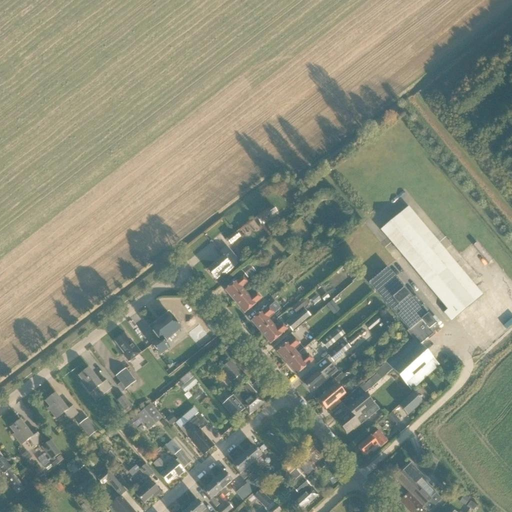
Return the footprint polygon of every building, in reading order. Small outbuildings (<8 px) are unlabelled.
[(260,224),(272,216),(277,212),(271,205),(255,216),(260,224)] [(414,232),(399,214),(380,230),(448,309),(444,313),(450,320),(472,302),(482,294),(437,242),(432,246),(417,229),(414,232)] [(309,225),(314,221),(310,215),(305,219),(309,225)] [(240,238),(236,232),(226,239),(231,245),(240,238)] [(478,254),(486,247),(481,240),(472,247),(478,254)] [(233,255),(226,246),(217,254),(220,259),(207,270),(216,280),(221,275),(223,277),(233,268),(232,268),(239,262),(233,255)] [(255,272),(248,263),(240,270),(247,278),(255,272)] [(413,339),(414,340),(418,345),(419,344),(431,333),(438,327),(435,323),(428,315),(427,315),(387,268),(369,283),(408,330),(407,332),(412,338),(412,339),(413,339)] [(234,302),(246,293),(241,288),(247,283),(242,276),(236,281),(225,291),(234,302)] [(323,285),(327,295),(329,294),(330,295),(346,288),(342,278),(323,285)] [(246,293),(234,302),(244,314),(255,304),(261,299),(256,292),(250,298),(246,293)] [(369,302),(377,311),(383,307),(375,297),(369,302)] [(326,305),(334,315),(340,310),(338,308),(341,306),(334,298),(326,305)] [(291,308),(296,314),(307,304),(303,299),(299,303),(298,302),(291,308)] [(260,333),(272,323),(267,318),(273,313),(268,307),(262,312),(251,321),(260,333)] [(287,324),(292,331),(310,316),(304,309),(287,324)] [(151,343),(159,354),(169,347),(164,341),(167,339),(166,338),(180,328),(169,314),(150,328),(157,338),(151,343)] [(377,336),(392,325),(385,315),(370,326),(377,336)] [(272,323),(260,333),(270,344),(281,335),(281,334),(287,329),(282,323),(276,328),(272,323)] [(191,334),(205,341),(210,330),(195,324),(191,334)] [(498,332),(501,337),(511,329),(511,326),(510,324),(498,332)] [(327,349),(344,334),(339,328),(322,343),(327,349)] [(348,341),(351,345),(360,337),(358,334),(357,334),(348,341)] [(115,342),(124,355),(123,356),(128,363),(141,353),(130,339),(129,340),(124,335),(115,342)] [(393,346),(405,342),(403,336),(391,339),(393,346)] [(286,363),(298,354),(293,349),(299,344),(294,338),(288,343),(288,342),(277,352),(286,363)] [(391,368),(412,391),(439,366),(419,344),(418,345),(414,340),(413,339),(412,339),(412,338),(386,363),(391,368)] [(351,348),(346,342),(328,355),(333,362),(351,348)] [(298,354),(286,363),(296,375),(307,365),(313,360),(308,354),(302,359),(298,354)] [(374,367),(381,362),(377,357),(371,363),(374,367)] [(220,369),(231,383),(241,374),(230,360),(220,369)] [(319,374),(317,371),(303,383),(312,393),(338,372),(332,364),(319,374)] [(104,378),(99,382),(89,368),(78,376),(83,382),(81,383),(89,394),(97,388),(103,395),(111,388),(104,378)] [(117,384),(121,390),(135,381),(126,368),(115,375),(120,382),(117,384)] [(181,381),(190,391),(201,381),(192,371),(181,381)] [(342,373),(334,380),(336,382),(337,384),(345,376),(342,373)] [(363,383),(359,386),(341,403),(345,408),(348,411),(349,413),(337,423),(346,434),(353,429),(353,430),(360,425),(379,409),(374,404),(365,394),(364,392),(365,391),(379,378),(376,375),(365,384),(363,383)] [(356,388),(350,381),(343,388),(349,395),(356,388)] [(332,405),(333,405),(346,394),(337,384),(336,382),(323,393),(323,394),(317,399),(326,410),(332,405)] [(232,395),(222,404),(234,418),(244,409),(249,415),(264,403),(253,390),(241,400),(238,398),(236,400),(232,395)] [(422,402),(413,392),(399,406),(408,415),(422,402)] [(45,401),(49,407),(48,408),(56,419),(64,413),(69,420),(78,414),(71,404),(66,407),(55,394),(45,401)] [(131,406),(124,396),(117,400),(125,411),(131,406)] [(162,419),(150,404),(131,421),(133,424),(140,418),(150,429),(162,419)] [(213,445),(200,430),(207,424),(198,413),(193,408),(175,423),(176,424),(180,429),(188,439),(195,447),(196,447),(203,455),(212,448),(211,447),(213,445)] [(386,417),(394,427),(399,422),(391,413),(386,417)] [(171,414),(165,419),(171,426),(176,421),(171,414)] [(97,430),(87,418),(79,424),(88,437),(97,430)] [(10,428),(14,434),(13,435),(21,446),(29,440),(34,447),(43,440),(36,430),(31,434),(20,420),(10,428)] [(387,442),(378,431),(371,437),(370,436),(357,447),(365,456),(371,451),(372,453),(379,447),(380,448),(387,442)] [(41,447),(51,461),(60,454),(50,440),(41,447)] [(251,465),(249,466),(254,471),(258,468),(253,462),(261,455),(254,446),(243,456),(251,465)] [(312,446),(285,470),(293,479),(302,471),(304,474),(313,466),(311,463),(320,455),(312,446)] [(191,462),(184,454),(180,450),(174,455),(178,459),(175,461),(174,459),(165,467),(159,460),(156,463),(163,472),(160,474),(167,483),(176,476),(178,478),(185,472),(183,469),(191,462)] [(26,462),(32,458),(27,452),(21,456),(26,462)] [(242,472),(249,466),(251,465),(243,456),(232,465),(240,474),(239,475),(244,480),(247,477),(242,472)] [(0,458),(0,469),(4,474),(11,468),(2,457),(0,458)] [(72,471),(73,474),(83,465),(79,460),(68,470),(70,473),(72,471)] [(139,470),(147,479),(154,473),(146,464),(139,470)] [(126,491),(108,470),(98,479),(102,484),(106,481),(120,497),(126,491)] [(20,492),(24,489),(11,471),(7,474),(20,492)] [(221,490),(220,491),(225,496),(228,493),(224,488),(232,481),(224,472),(213,481),(221,490)] [(416,483),(422,478),(417,473),(411,479),(410,477),(401,486),(408,493),(399,502),(408,511),(417,511),(423,506),(428,511),(440,499),(436,494),(430,499),(416,483)] [(99,486),(93,479),(80,491),(86,498),(99,486)] [(296,500),(293,503),(300,511),(318,496),(303,479),(293,488),(299,495),(294,499),(296,500)] [(143,489),(136,495),(144,504),(152,496),(154,498),(161,492),(150,480),(141,487),(143,489)] [(213,497),(220,491),(221,490),(213,481),(202,491),(210,500),(209,500),(216,508),(219,505),(213,497)] [(243,487),(250,495),(256,489),(249,481),(243,487)] [(59,492),(64,489),(59,483),(54,486),(59,492)] [(242,501),(250,495),(243,487),(236,493),(242,501)] [(254,496),(253,494),(243,502),(248,507),(250,504),(251,505),(257,500),(265,509),(272,502),(260,490),(254,496)] [(465,505),(469,499),(464,495),(460,502),(465,505)] [(111,511),(134,511),(121,496),(108,507),(111,511)] [(188,511),(202,511),(203,511),(202,511),(208,511),(206,509),(205,509),(198,500),(187,510),(188,511)] [(359,501),(348,500),(348,509),(359,509),(359,501)] [(93,511),(94,511),(86,502),(80,506),(84,511),(93,511)] [(228,511),(233,508),(228,502),(216,511),(228,511)] [(281,511),(282,511),(276,505),(275,505),(272,502),(265,509),(264,510),(266,511),(281,511)]
